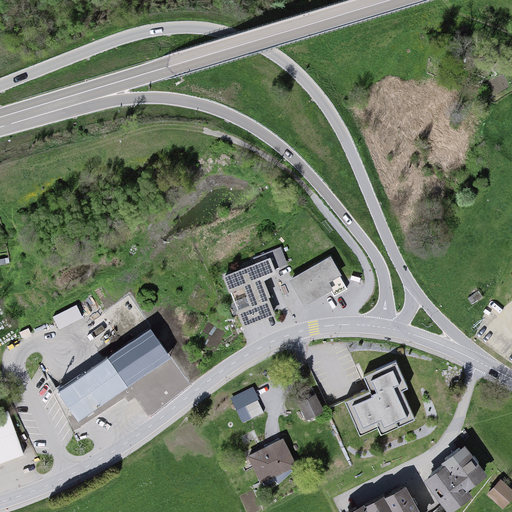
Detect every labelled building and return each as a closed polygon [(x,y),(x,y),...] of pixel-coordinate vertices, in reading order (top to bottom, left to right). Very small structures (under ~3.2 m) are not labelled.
[(341,276),(331,257),(291,279),(306,306),(334,290),(329,282),(341,276)] [(257,264),(224,277),(244,327),(277,314),(257,264)] [(55,316),(61,329),(85,318),(79,305),(55,316)] [(168,358),(150,332),(61,393),(78,419),(168,358)] [(370,388),(345,400),(361,435),(378,427),(381,434),(415,418),(401,389),(408,386),(396,359),(364,374),(370,388)] [(252,385),(229,397),(242,424),(263,413),(257,400),(260,399),(252,385)] [(322,411),(315,397),(300,404),(307,418),(322,411)] [(0,463),(25,454),(8,409),(0,412),(0,463)] [(297,465),(283,438),(247,456),(261,484),(297,465)] [(489,475),(466,441),(441,458),(444,462),(425,475),(450,511),(453,511),(475,497),(469,488),(489,475)] [(511,498),(511,488),(502,477),(487,491),(503,507),(511,498)] [(348,511),(426,511),(411,481),(348,511)]
